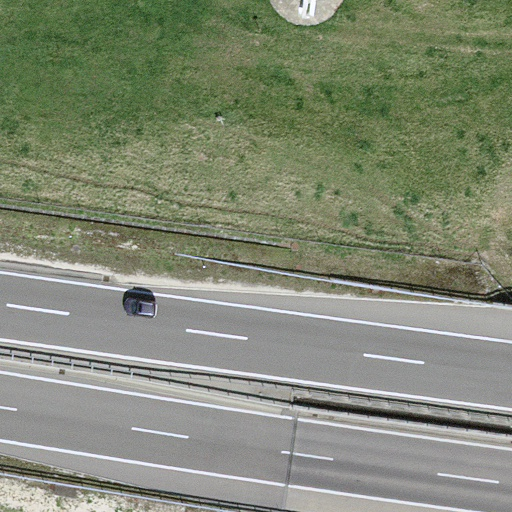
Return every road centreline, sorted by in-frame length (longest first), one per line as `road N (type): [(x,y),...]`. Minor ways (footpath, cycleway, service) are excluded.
road 1 (motorway): [(0,406),(511,481)]
road 2 (motorway): [(511,373),(0,303)]
